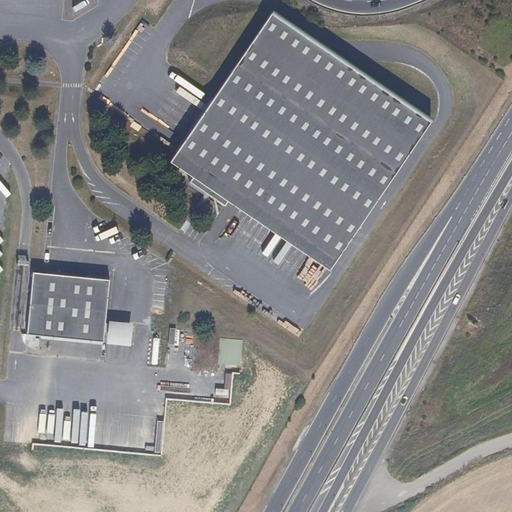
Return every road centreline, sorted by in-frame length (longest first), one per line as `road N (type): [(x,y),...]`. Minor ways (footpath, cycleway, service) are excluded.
road 1 (primary): [(323,511),(511,170)]
road 2 (primary): [(471,202),(443,219),(394,294),(272,511)]
road 3 (primary): [(345,511),(511,197)]
road 4 (primary): [(471,202),(296,511)]
